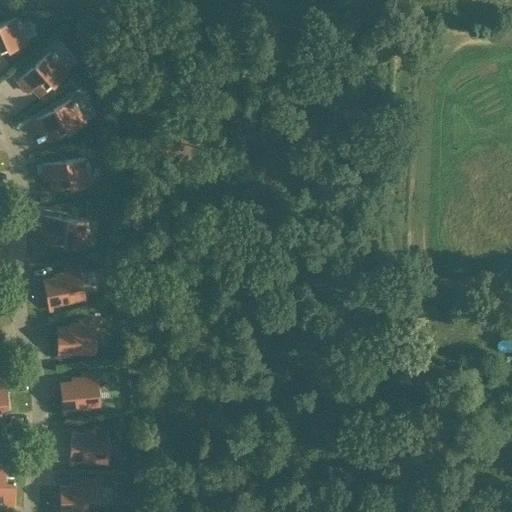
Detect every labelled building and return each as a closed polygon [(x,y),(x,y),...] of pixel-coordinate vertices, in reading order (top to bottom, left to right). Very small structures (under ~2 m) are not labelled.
[(16,16),(0,23),(0,51),(26,40),(19,24),(21,23),(19,18),(17,19),(16,16)] [(39,95),(54,82),(68,69),(51,49),(17,79),(27,91),(32,87),(39,95)] [(52,139),(69,129),(86,119),(72,97),(33,120),(41,134),(47,130),(52,139)] [(53,188),(72,185),(91,182),(88,156),(42,163),(44,179),(51,178),(53,188)] [(46,242),(66,244),(85,246),(87,220),(43,215),(41,231),(47,231),(46,242)] [(51,303),(70,299),(86,296),(79,265),(63,268),(65,275),(43,279),(49,309),(52,309),(51,303)] [(411,360),(426,360),(426,316),(411,316),(411,360)] [(60,351),(80,351),(95,351),(94,319),(79,319),(79,326),(57,326),(57,357),(60,357),(60,351)] [(65,407),(85,405),(100,403),(97,371),(81,373),(81,380),(60,382),(63,413),(66,413),(65,407)] [(107,460),(110,428),(94,427),(93,434),(71,432),(69,463),(72,463),(72,457),(107,460)] [(5,456),(0,455),(0,481),(14,482),(14,474),(5,474),(5,456)] [(62,511),(63,510),(98,509),(97,477),(81,478),(81,485),(59,486),(60,511),(62,511)] [(0,508),(13,508),(14,482),(0,481),(0,508)]
